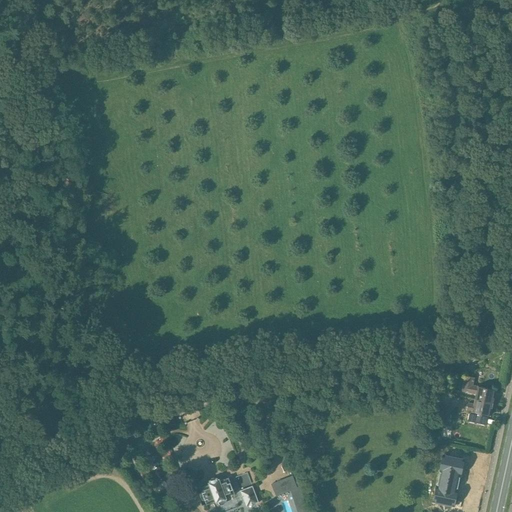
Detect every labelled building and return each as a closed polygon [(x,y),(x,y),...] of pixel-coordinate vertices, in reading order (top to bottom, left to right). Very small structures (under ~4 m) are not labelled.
[(478,395),(477,400),(492,403),(495,390),(474,385),(476,377),(465,375),(461,391),(478,395)] [(492,403),(477,400),(476,404),(469,402),(467,410),(470,411),(468,421),(486,425),(492,403)] [(440,424),(450,425),(451,407),(441,406),(440,424)] [(462,474),(466,458),(445,454),(441,470),(442,470),(439,485),(438,485),(434,501),(455,505),(459,489),(458,489),(461,474),(462,474)] [(209,511),(235,511),(259,503),(247,471),(219,481),(218,480),(211,482),(211,484),(201,488),(209,511)] [(310,511),(297,475),(272,483),(277,496),(292,491),(299,511),(310,511)]
